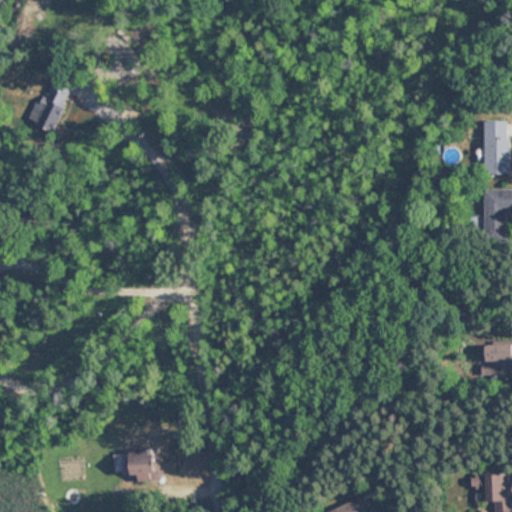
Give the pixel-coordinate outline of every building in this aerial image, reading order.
[(56,128),(74,80),(54,72),(36,121),(56,128)] [(511,173),(511,120),(486,120),(486,173),(511,173)] [(511,188),(485,188),(485,232),(509,232),(509,213),(511,212),(511,188)] [(487,361),(511,360),(511,343),(487,343),(487,361)] [(115,453),(116,472),(138,471),(138,481),(160,481),(159,452),(115,453)] [(511,473),(474,473),(474,500),(511,500),(511,473)] [(328,511),(364,511),(361,500),(328,511)]
